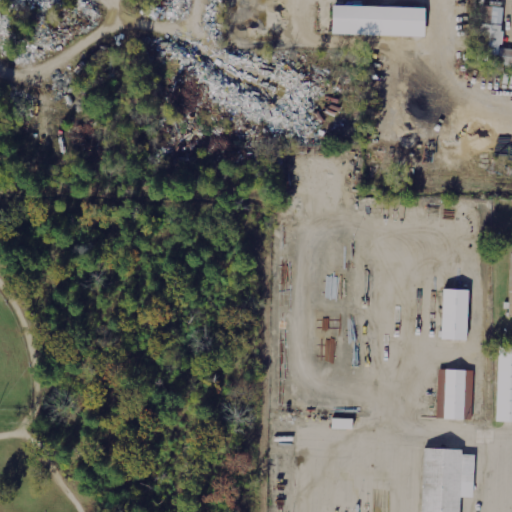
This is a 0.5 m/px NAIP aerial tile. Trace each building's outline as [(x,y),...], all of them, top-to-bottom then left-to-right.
[(425,36),(425,7),(332,5),(332,35),(425,36)] [(477,62),(511,65),(511,49),(501,48),(505,7),(482,5),(477,62)] [(467,342),(467,292),(440,292),(440,342),(467,342)] [(495,425),(511,425),(511,349),(497,349),(495,425)] [(435,422),(470,422),(470,371),(435,371),(435,422)] [(473,456),(461,456),(461,452),(421,451),(419,511),(458,511),(459,498),(472,499),(473,456)]
